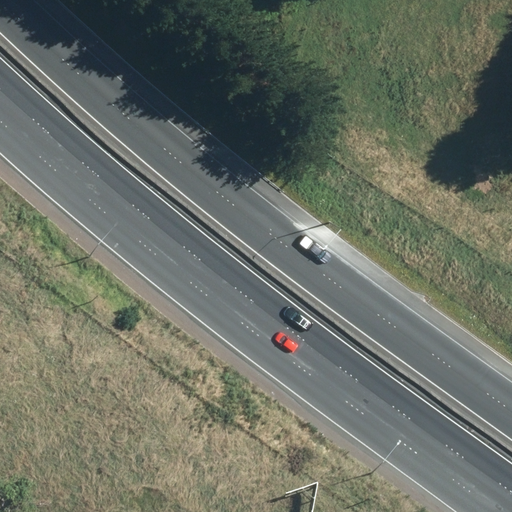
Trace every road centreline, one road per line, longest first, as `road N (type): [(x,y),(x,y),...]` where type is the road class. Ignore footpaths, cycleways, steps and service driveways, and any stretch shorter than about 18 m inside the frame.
road 1 (motorway): [(0,1),(142,129),(511,412)]
road 2 (motorway): [(511,492),(124,200),(0,88)]
